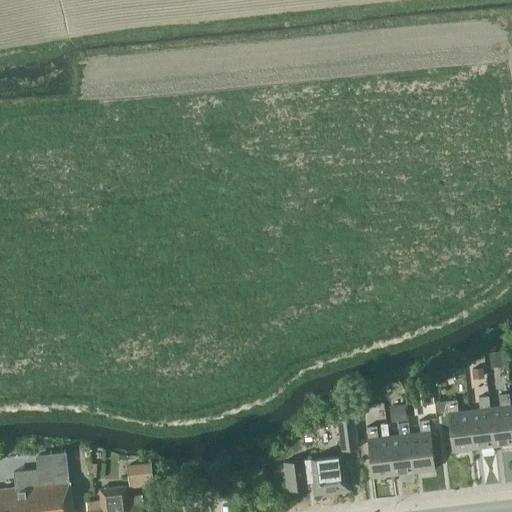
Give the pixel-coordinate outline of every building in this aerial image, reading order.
[(503,367),(501,351),(489,352),(490,368),(503,367)] [(484,378),(483,368),(471,369),(473,379),(484,378)] [(511,426),(509,405),(510,405),(508,393),(498,395),(500,406),(489,408),(494,446),(511,443),(511,426)] [(489,408),(488,396),(478,397),(479,409),(468,410),(473,448),(494,446),(489,408)] [(473,448),(468,410),(458,412),(456,400),(446,401),(448,413),(447,413),(452,451),(473,448)] [(364,405),(355,406),(356,415),(365,415),(364,405)] [(405,420),(404,405),(392,406),(394,421),(405,420)] [(354,418),(338,420),(341,450),(358,448),(354,418)] [(413,472),(434,469),(430,431),(429,431),(428,419),(418,421),(420,432),(409,434),(413,472)] [(409,434),(407,422),(397,423),(399,435),(388,436),(393,474),(413,472),(409,434)] [(393,474),(388,436),(377,438),(376,426),(366,427),(367,439),(372,477),(393,474)] [(314,494),(348,490),(346,468),(345,468),(344,454),(310,459),(284,462),(287,490),(307,487),(306,480),(312,480),(314,494)] [(153,484),(150,461),(126,464),(129,487),(153,484)] [(72,511),(69,482),(68,472),(13,478),(14,488),(0,489),(0,511),(72,511)] [(128,497),(127,485),(98,488),(99,500),(86,502),(86,511),(142,511),(141,495),(128,497)]
